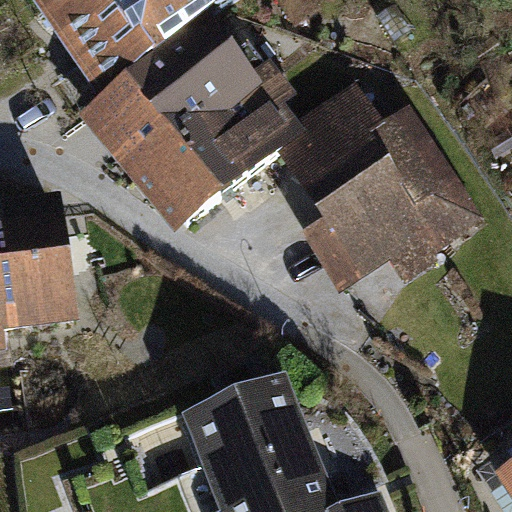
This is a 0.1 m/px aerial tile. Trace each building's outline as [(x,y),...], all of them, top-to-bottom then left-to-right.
[(33,0),(108,116),(244,30),(224,0),(33,0)] [(216,54),(95,132),(187,240),(305,144),(286,120),(299,110),(272,73),(245,92),(216,54)] [(361,96),(314,129),(322,139),(283,171),(327,234),(302,252),(341,308),(396,270),(408,287),(493,227),(420,123),(393,142),(361,96)] [(0,364),(9,363),(7,346),(84,334),(64,207),(0,216),(0,364)] [(340,511),(289,385),(185,427),(219,511),(388,511),(382,496),(341,511),(340,511)] [(511,511),(511,494),(497,505),(502,511),(511,511)]
